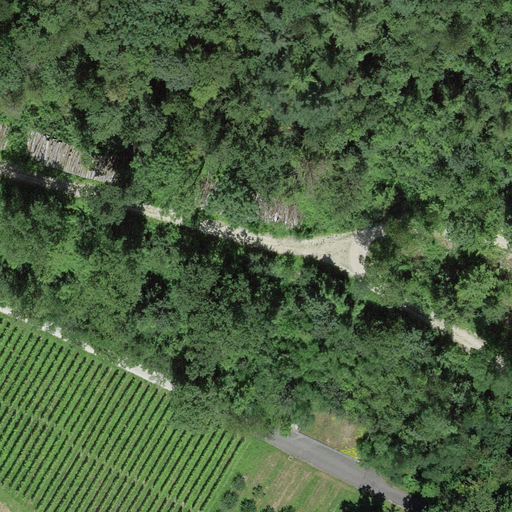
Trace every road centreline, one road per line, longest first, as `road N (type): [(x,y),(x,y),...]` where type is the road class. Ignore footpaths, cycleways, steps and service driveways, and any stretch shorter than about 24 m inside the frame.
road 1 (track): [(511,372),(422,310),(293,256),(0,164)]
road 2 (track): [(259,424),(0,311)]
road 3 (track): [(511,239),(469,225),(393,222),(373,231),(363,248),(359,264),(369,288)]
road 4 (track): [(259,424),(438,511)]
